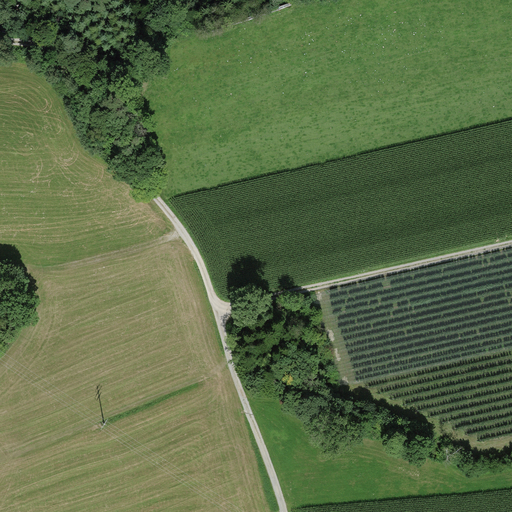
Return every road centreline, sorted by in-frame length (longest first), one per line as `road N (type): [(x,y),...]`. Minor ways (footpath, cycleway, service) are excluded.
road 1 (track): [(0,39),(43,45),(80,65),(114,142),(195,250),(283,511)]
road 2 (track): [(215,308),(511,244)]
road 3 (track): [(0,262),(66,267),(182,232)]
